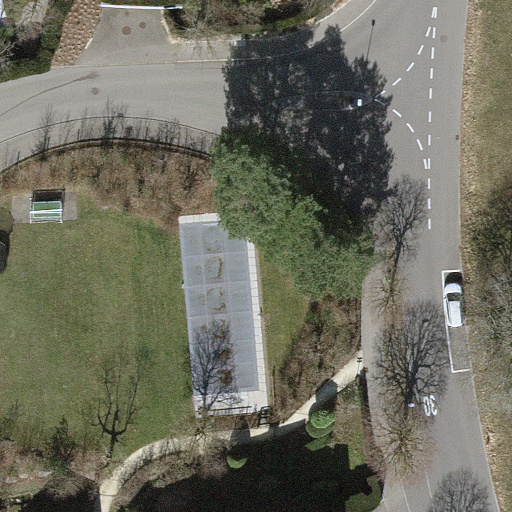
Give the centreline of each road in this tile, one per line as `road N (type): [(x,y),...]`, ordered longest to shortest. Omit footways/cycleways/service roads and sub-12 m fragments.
road 1 (residential): [(424,95),(327,102),(114,94),(0,114)]
road 2 (unclassified): [(424,95),(440,351),(468,511)]
